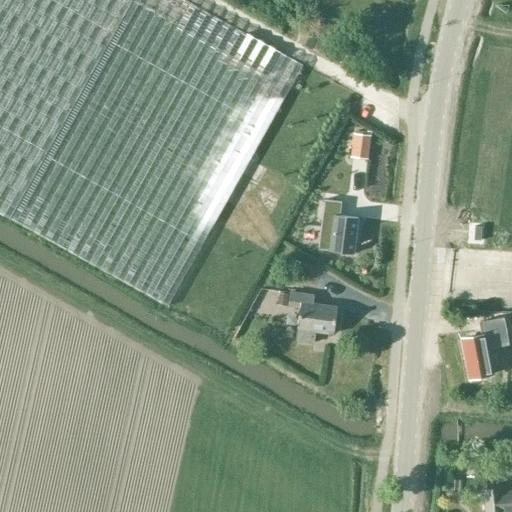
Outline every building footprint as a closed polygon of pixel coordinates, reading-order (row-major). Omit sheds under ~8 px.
[(0,0),(0,213),(9,219),(10,218),(132,0),(0,0)] [(303,65),(185,0),(132,0),(10,218),(168,306),(242,174),(256,182),(264,168),(250,160),(303,65)] [(371,135),(362,134),(353,133),(351,158),(368,159),(371,135)] [(342,202),(336,202),(323,200),(321,222),(333,224),(330,250),(354,253),(358,218),(340,216),(342,202)] [(314,294),(301,293),(303,279),(287,277),(285,292),(290,293),(288,304),(301,306),(296,340),(314,342),(316,333),(333,334),(337,306),(313,303),(314,294)] [(489,372),(511,368),(506,334),(483,338),(482,336),(462,339),(468,380),(490,377),(489,372)] [(501,486),(483,488),(485,511),(511,511),(511,487),(501,489),(501,486)]
